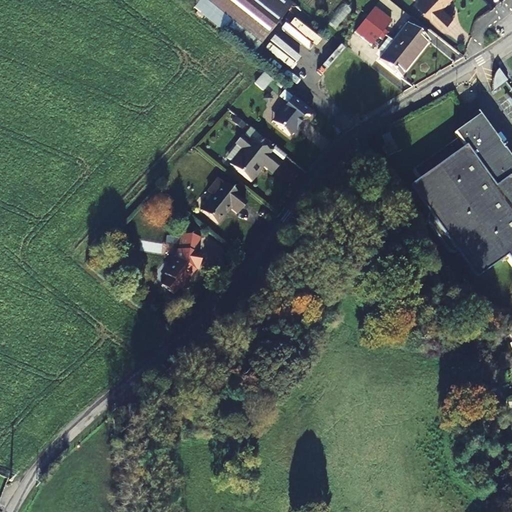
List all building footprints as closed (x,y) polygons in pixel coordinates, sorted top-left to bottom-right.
[(262,49),(295,8),(284,0),(205,0),(204,3),(262,49)] [(442,14),(455,0),(426,0),(417,9),(442,35),(453,24),(442,14)] [(377,9),(365,23),(383,37),(387,40),(392,34),(388,30),(393,23),(377,9)] [(365,23),(355,36),(373,50),(379,41),(384,43),(387,40),(383,37),(365,23)] [(408,29),(394,46),(414,62),(428,45),(408,29)] [(394,46),(380,62),(400,77),(414,62),(394,46)] [(500,79),(492,68),(490,70),(486,77),(485,82),(487,90),(500,79)] [(263,73),(255,83),(261,88),(269,78),(263,73)] [(313,114),(293,98),(285,107),(281,107),(276,113),(277,117),(273,121),(273,127),(288,138),(290,137),(293,137),(297,133),(296,126),(302,120),(308,120),(313,114)] [(450,135),(454,139),(457,137),(455,135),(467,126),(485,150),(493,143),(474,117),(450,135)] [(457,137),(454,139),(410,172),(417,182),(406,190),(425,216),(424,224),(446,253),(454,254),(473,280),(504,257),(511,267),(511,265),(511,186),(506,178),(511,173),(511,166),(493,143),(485,150),(467,126),(455,135),(457,137)] [(267,153),(272,147),(262,139),(247,127),(232,145),(239,151),(227,166),(248,184),(260,168),(269,175),(278,163),(267,153)] [(385,156),(396,150),(387,133),(379,137),(384,145),(380,147),(385,156)] [(368,156),(362,147),(355,152),(361,161),(368,156)] [(208,199),(196,213),(214,227),(227,210),(234,217),(243,207),(214,182),(203,194),(208,199)] [(168,279),(160,287),(171,296),(178,287),(184,291),(191,282),(187,279),(195,270),(200,270),(201,255),(196,255),(196,238),(179,237),(179,252),(177,252),(176,262),(164,275),(168,279)] [(108,321),(110,313),(99,310),(97,318),(108,321)] [(63,353),(66,345),(54,341),(51,349),(63,353)] [(0,401),(8,409),(49,366),(29,347),(7,369),(7,370),(2,375),(13,385),(4,395),(0,391),(0,401)]
